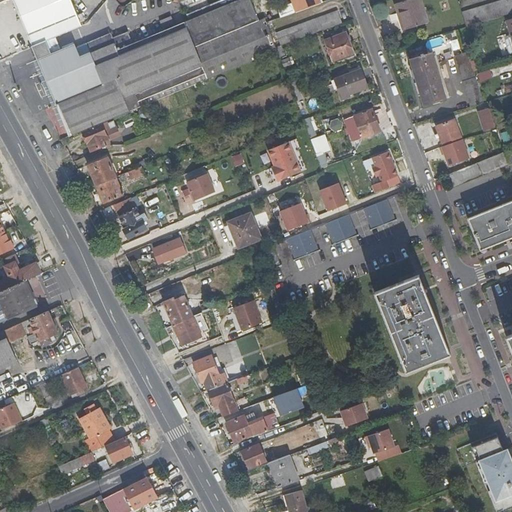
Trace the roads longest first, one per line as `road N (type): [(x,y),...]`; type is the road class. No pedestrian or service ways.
road 1 (primary): [(0,111),(186,447)]
road 2 (residential): [(355,0),(426,187)]
road 3 (residential): [(41,511),(186,447)]
road 4 (residential): [(511,415),(461,281)]
